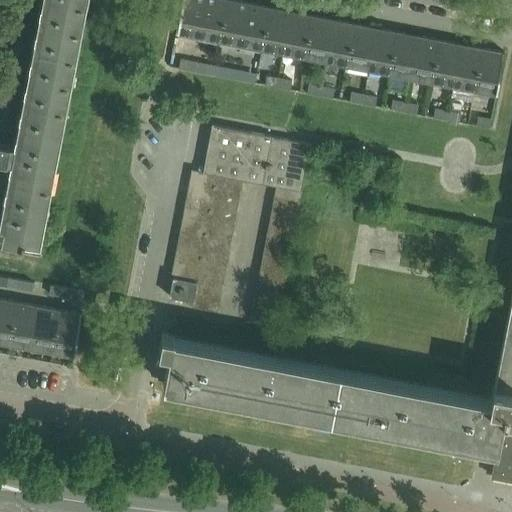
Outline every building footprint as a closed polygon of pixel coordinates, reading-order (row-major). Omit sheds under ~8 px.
[(40,242),(86,0),(42,0),(15,143),(0,140),(0,159),(11,162),(0,221),(0,225),(5,227),(2,239),(21,243),(21,244),(24,245),(25,239),(40,242)] [(205,0),(182,0),(177,28),(179,29),(179,28),(200,32),(205,0)] [(228,0),(205,0),(200,32),(221,36),(228,0)] [(250,4),(230,0),(228,0),(221,36),(243,40),(250,4)] [(271,8),(250,4),(243,40),(264,44),(271,8)] [(292,12),(271,8),(264,44),(285,48),(292,12)] [(314,16),(292,12),(285,48),(307,52),(314,16)] [(335,20),(314,16),(307,52),(328,56),(335,20)] [(356,24),(335,20),(328,56),(349,61),(356,24)] [(377,28),(356,24),(349,61),(370,65),(377,28)] [(398,32),(377,28),(370,65),(391,69),(398,32)] [(418,36),(398,32),(391,69),(411,73),(418,36)] [(440,40),(418,36),(411,73),(433,77),(440,40)] [(461,44),(440,40),(433,77),(454,81),(461,44)] [(482,49),(461,44),(454,81),(475,85),(482,49)] [(502,52),(482,49),(475,85),(496,89),(495,90),(497,90),(504,52),(503,51),(502,52)] [(181,59),(179,68),(192,71),(194,62),(181,59)] [(207,64),(194,62),(192,71),(205,73),(207,64)] [(224,68),(223,77),(235,79),(237,70),(224,68)] [(250,73),(237,70),(235,79),(248,82),(250,73)] [(267,76),(265,85),(278,87),(280,78),(267,76)] [(292,81),(280,78),(278,87),(291,90),(292,81)] [(309,84),(307,93),(320,96),(322,87),(309,84)] [(335,89),(322,87),(320,96),(333,98),(335,89)] [(352,92),(350,101),(363,104),(364,95),(352,92)] [(377,97),(364,95),(363,104),(375,106),(377,97)] [(393,100),(391,109),(404,112),(406,103),(393,100)] [(418,105),(406,103),(404,112),(417,114),(418,105)] [(435,108),(433,117),(446,120),(448,111),(435,108)] [(461,113),(448,111),(446,120),(459,122),(461,113)] [(478,117),(477,126),(490,128),(491,119),(478,117)] [(204,172),(217,175),(243,180),(276,186),(302,191),(310,144),(272,137),(272,136),(213,125),(204,172)] [(192,170),(190,182),(215,187),(217,175),(204,172),(192,170)] [(243,180),(217,175),(215,187),(241,192),(243,180)] [(215,187),(190,182),(187,194),(213,199),(215,187)] [(302,191),(276,186),(274,198),(300,203),(302,191)] [(241,192),(215,187),(213,199),(238,204),(241,192)] [(213,199),(187,194),(185,206),(210,210),(213,199)] [(300,203),(274,198),(272,210),(297,215),(300,203)] [(238,204),(213,199),(210,210),(236,215),(238,204)] [(210,210),(185,206),(183,218),(208,223),(210,210)] [(236,215),(210,210),(208,223),(234,227),(236,215)] [(297,215),(272,210),(270,222),(295,227),(297,215)] [(208,223),(183,218),(180,230),(206,235),(208,223)] [(295,227),(270,222),(267,234),(293,239),(295,227)] [(234,227),(208,223),(206,235),(231,239),(234,227)] [(206,235),(180,230),(178,241),(204,246),(206,235)] [(293,239),(267,234),(265,245),(291,250),(293,239)] [(231,239),(206,235),(204,246),(229,251),(231,239)] [(204,246),(178,241),(176,253),(201,258),(204,246)] [(291,250),(265,245),(263,258),(288,263),(291,250)] [(229,251),(204,246),(201,258),(227,263),(229,251)] [(201,258),(176,253),(174,265),(199,270),(201,258)] [(227,263),(201,258),(199,270),(225,275),(227,263)] [(288,263),(263,258),(260,269),(286,274),(288,263)] [(199,270),(174,265),(171,278),(173,278),(197,282),(199,270)] [(286,274),(260,269),(258,281),(284,286),(286,274)] [(225,275),(199,270),(197,282),(222,287),(225,275)] [(8,278),(7,287),(20,289),(21,280),(8,278)] [(197,282),(173,278),(170,297),(193,301),(194,293),(197,282)] [(34,283),(21,280),(20,289),(33,292),(34,283)] [(284,286),(258,281),(256,293),(281,298),(284,286)] [(222,287),(197,282),(194,293),(220,298),(222,287)] [(51,286),(49,295),(62,297),(64,288),(51,286)] [(77,290),(64,288),(62,297),(75,299),(77,290)] [(220,298),(194,293),(193,301),(192,306),(218,311),(220,298)] [(281,298),(256,293),(254,305),(279,310),(281,298)] [(511,296),(494,387),(491,404),(174,343),(175,337),(162,334),(159,350),(170,352),(164,385),(498,449),(504,417),(511,418),(511,296)] [(17,302),(0,299),(0,336),(11,339),(17,302)] [(39,306),(17,302),(11,339),(32,343),(39,306)] [(279,310),(254,305),(251,318),(277,323),(279,310)] [(60,310),(39,306),(32,343),(53,346),(60,310)] [(80,314),(60,310),(53,346),(74,350),(74,351),(75,351),(82,313),(80,313),(80,314)] [(511,418),(504,417),(498,449),(493,476),(511,479),(511,418)]
